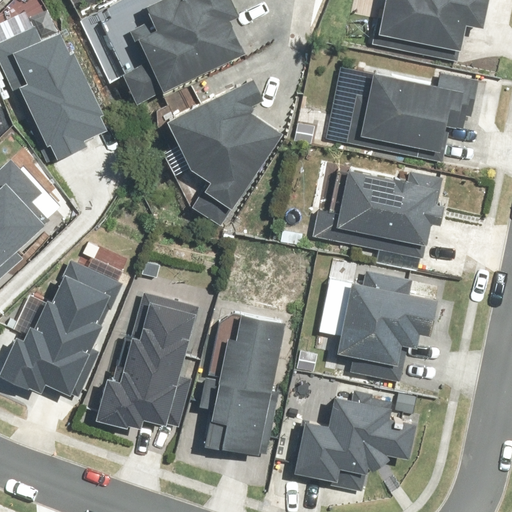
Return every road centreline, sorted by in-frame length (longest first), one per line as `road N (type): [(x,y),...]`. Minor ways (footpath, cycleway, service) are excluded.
road 1 (residential): [(511,342),(483,480),(468,511)]
road 2 (residential): [(145,511),(0,457)]
